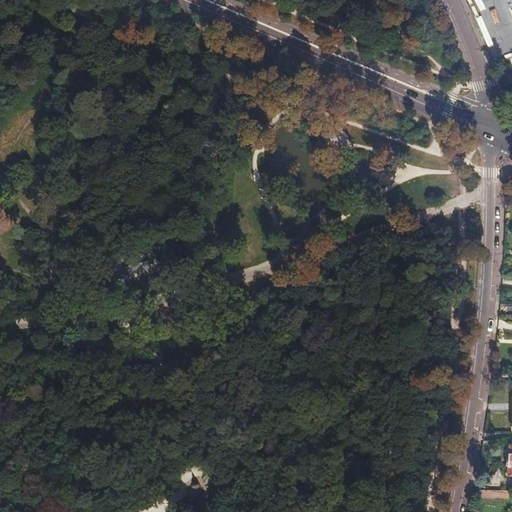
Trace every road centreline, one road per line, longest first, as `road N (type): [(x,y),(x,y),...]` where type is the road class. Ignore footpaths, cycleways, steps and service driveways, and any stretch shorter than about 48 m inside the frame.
road 1 (unclassified): [(487,125),(490,230),(479,365),(455,511)]
road 2 (unknown): [(412,511),(453,341),(465,168)]
road 3 (primary): [(487,125),(186,0)]
road 4 (track): [(290,511),(117,311)]
road 5 (unknown): [(262,0),(452,80)]
road 6 (residential): [(448,0),(487,125)]
